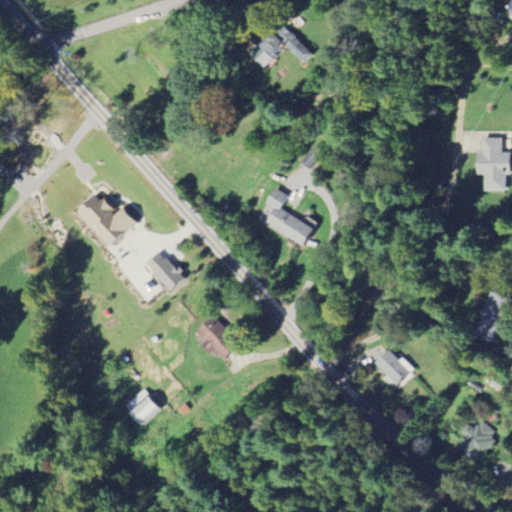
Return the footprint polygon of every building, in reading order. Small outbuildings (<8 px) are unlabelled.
[(236,0),(244,8),(252,0),(236,0)] [(248,54),(262,67),(284,44),(304,62),(312,53),(278,22),(248,54)] [(504,191),(505,175),(509,175),(509,152),(500,152),(500,139),(481,138),(481,153),(476,153),(475,175),(484,175),(483,191),(504,191)] [(313,228),(281,210),(288,197),(273,188),(264,203),(274,208),(265,223),(303,245),(313,228)] [(82,218),(122,246),(141,219),(125,207),(123,210),(100,194),(82,218)] [(152,263),(175,293),(190,281),(166,252),(152,263)] [(497,344),(511,298),(492,292),(478,338),(497,344)] [(232,361),(245,346),(232,333),(240,324),(231,315),(227,319),(221,313),(202,333),(211,341),(207,346),(217,356),(221,351),(232,361)] [(412,370),(401,359),(399,361),(388,350),(374,363),(396,386),(412,370)] [(130,405),(148,425),(166,408),(148,389),(130,405)] [(461,432),(466,437),(457,446),(474,462),(498,437),(481,422),(474,429),(468,424),(461,432)]
